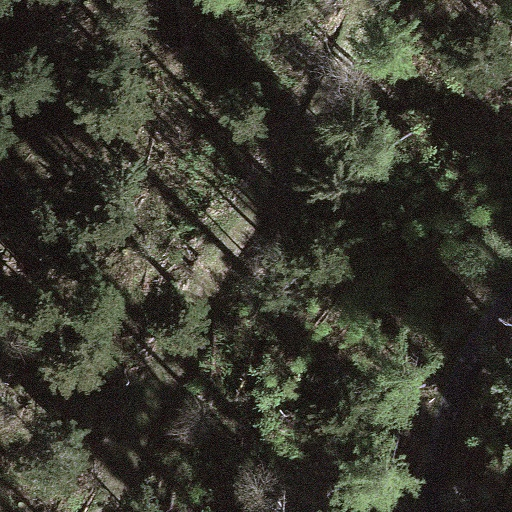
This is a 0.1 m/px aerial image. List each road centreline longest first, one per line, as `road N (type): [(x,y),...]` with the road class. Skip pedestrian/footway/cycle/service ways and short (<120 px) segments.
road 1 (track): [(362,0),(325,110),(203,285),(96,511)]
road 2 (track): [(511,298),(449,401),(427,511)]
